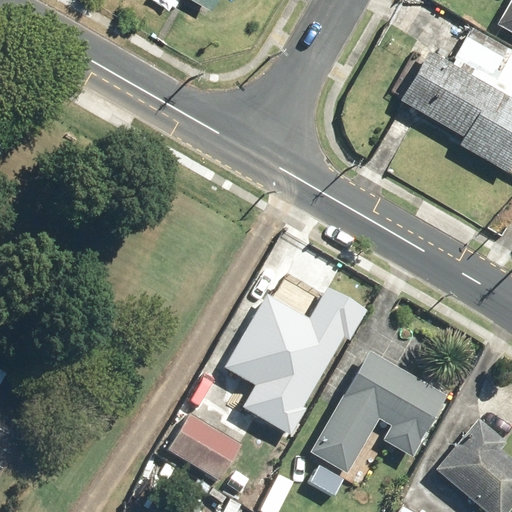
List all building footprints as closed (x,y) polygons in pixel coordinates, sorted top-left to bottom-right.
[(173,0),(203,16),(211,0),(173,0)] [(511,0),(508,0),(491,34),(511,44),(511,0)] [(511,155),(511,108),(414,56),(383,113),(500,177),(511,155)] [(270,290),(228,363),(260,381),(246,405),(293,432),(363,311),(323,288),(309,312),(270,290)] [(370,356),(314,452),(348,472),(380,417),(423,442),(447,401),(370,356)] [(191,417),(172,450),(222,478),(241,445),(191,417)] [(511,454),(478,424),(440,465),(492,511),(506,511),(511,506),(511,454)]
